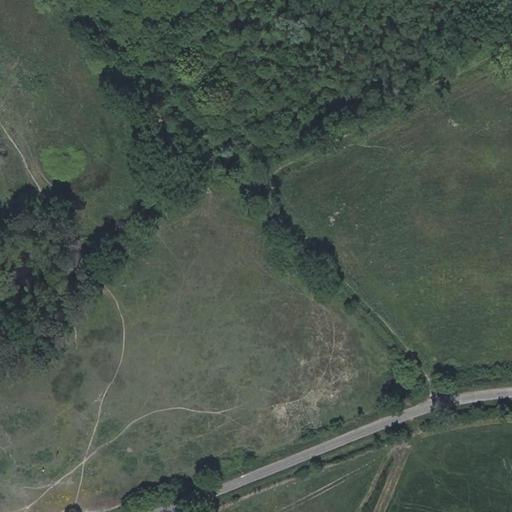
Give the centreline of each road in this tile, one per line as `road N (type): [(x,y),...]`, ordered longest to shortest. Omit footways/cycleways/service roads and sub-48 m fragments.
road 1 (track): [(447,400),(272,203),(262,178),(511,37)]
road 2 (unclassified): [(162,511),(420,409),(511,393)]
